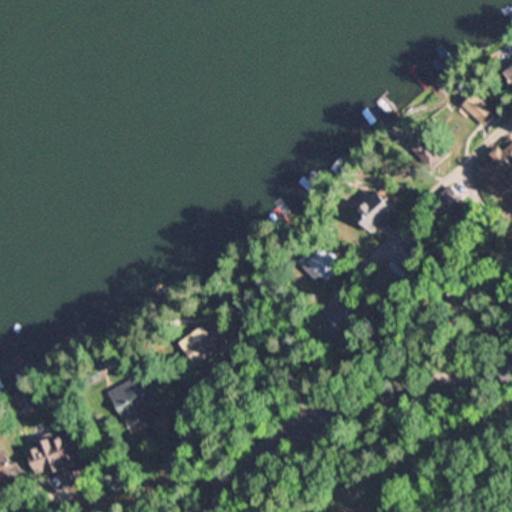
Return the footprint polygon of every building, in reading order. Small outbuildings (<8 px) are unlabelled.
[(490,123),(487,126),(483,122),(472,111),(485,98),(500,114),(490,123)] [(455,154),(435,171),(416,149),(436,132),(455,154)] [(511,147),(511,174),(508,178),(511,183),(511,190),(505,195),(503,193),(485,168),(499,158),(495,153),(504,146),(508,150),(511,147)] [(466,202),(446,217),(434,201),(454,186),(466,202)] [(378,193),(384,200),(388,197),(400,209),(376,233),(357,214),(378,193)] [(416,245),(409,251),(403,243),(402,242),(409,236),(411,239),(416,245)] [(325,248),(331,254),(335,251),(341,257),(337,260),(345,269),(336,276),(323,287),(320,284),(304,266),(325,248)] [(411,276),(388,300),(373,284),(384,272),(391,266),(395,261),(411,276)] [(244,304),(228,312),(218,293),(234,285),(244,304)] [(365,316),(346,334),(332,319),(351,301),(365,316)] [(257,328),(252,332),(248,329),(245,326),(247,321),(247,319),(250,319),(254,319),(258,322),(257,328)] [(225,331),(233,343),(200,366),(188,349),(195,344),(190,338),(206,326),(210,332),(221,325),(225,331)] [(105,377),(90,384),(82,368),(96,361),(105,377)] [(153,389),(153,390),(156,388),(159,386),(165,396),(161,398),(143,408),(144,409),(148,417),(135,424),(130,416),(117,391),(116,390),(144,374),(153,389)] [(43,405),(29,413),(18,393),(32,386),(43,405)] [(213,402),(198,413),(190,402),(205,391),(213,402)] [(293,407),(287,416),(275,407),(281,398),(293,407)] [(80,433),(84,446),(81,446),(83,451),(87,450),(96,477),(77,483),(70,466),(55,473),(53,467),(43,470),(34,449),(44,446),(42,441),(58,436),(59,438),(80,433)] [(12,465),(13,467),(14,466),(16,465),(17,465),(19,464),(20,463),(20,465),(25,474),(23,475),(21,476),(19,477),(17,478),(15,479),(13,480),(10,482),(7,483),(4,485),(2,486),(1,484),(0,482),(0,452),(3,451),(5,450),(5,451),(6,453),(7,454),(8,456),(9,457),(10,459),(11,462),(12,465)] [(138,479),(136,495),(105,491),(107,475),(138,479)]
